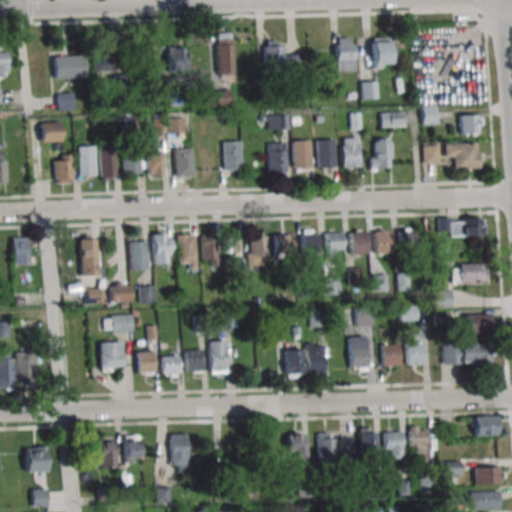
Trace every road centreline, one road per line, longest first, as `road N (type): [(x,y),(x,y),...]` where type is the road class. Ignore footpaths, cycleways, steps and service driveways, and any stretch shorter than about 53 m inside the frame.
road 1 (residential): [(0,413),(511,402)]
road 2 (residential): [(0,212),(511,207)]
road 3 (tertiary): [(0,10),(364,0)]
road 4 (residential): [(42,211),(71,511)]
road 5 (residential): [(511,185),(503,0)]
